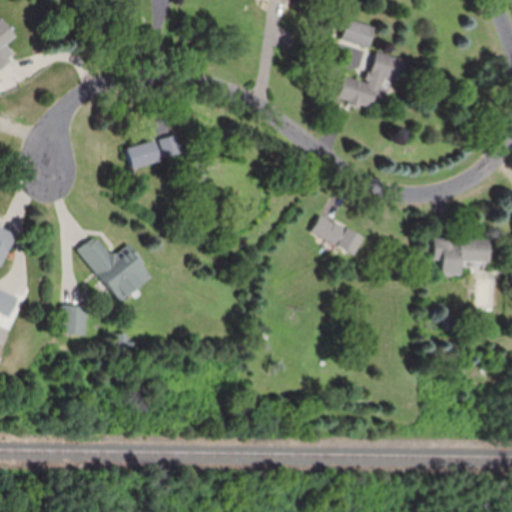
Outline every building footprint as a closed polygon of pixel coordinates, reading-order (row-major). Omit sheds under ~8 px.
[(370,48),(377,27),(349,18),(342,39),(370,48)] [(13,37),(0,20),(0,67),(13,57),(4,44),(13,37)] [(368,83),(346,77),(340,99),(372,108),(374,99),(383,101),(387,88),(382,87),(385,77),(400,81),(405,60),(377,51),(368,83)] [(131,168),(182,154),(177,134),(125,147),(131,168)] [(311,232),(353,254),(362,236),(320,214),(311,232)] [(0,266),(0,267),(15,232),(0,225),(0,266)] [(120,302),(152,276),(128,244),(112,256),(96,236),(79,250),(120,302)] [(489,240),(432,239),(432,261),(438,261),(438,274),(460,274),(460,262),(488,262),(489,240)] [(0,312),(9,317),(19,298),(0,288),(0,312)] [(86,305),(62,305),(62,333),(86,333),(86,305)]
